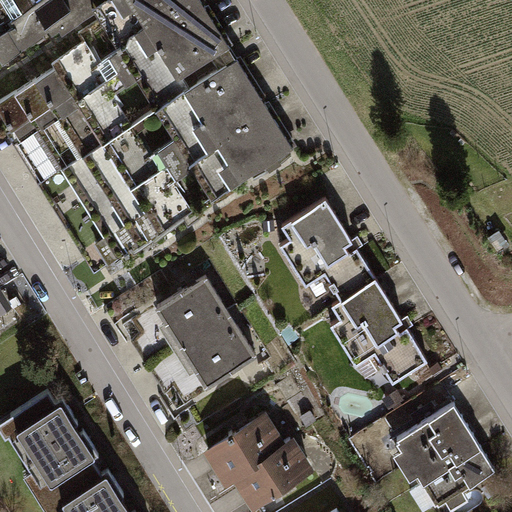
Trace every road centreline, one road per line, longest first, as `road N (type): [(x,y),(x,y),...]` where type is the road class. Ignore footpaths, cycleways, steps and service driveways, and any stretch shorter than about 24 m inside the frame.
road 1 (residential): [(261,0),(483,350)]
road 2 (residential): [(187,511),(0,209)]
